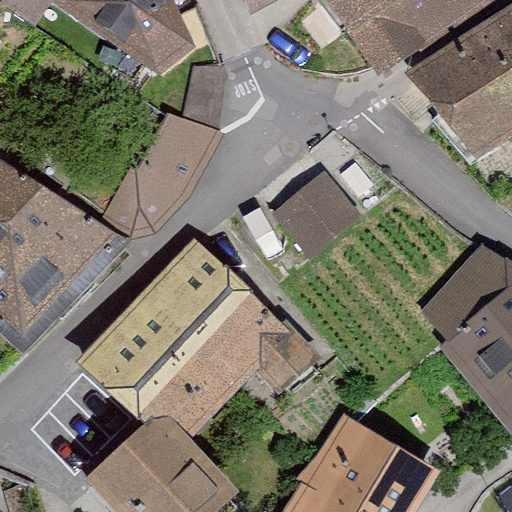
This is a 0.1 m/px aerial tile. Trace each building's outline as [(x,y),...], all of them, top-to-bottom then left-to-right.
[(191,47),(167,0),(65,0),(62,5),(153,68),(191,47)] [(491,0),(321,0),(365,74),(491,0)] [(511,27),(431,84),(504,189),(511,183),(511,27)] [(222,139),(167,119),(112,213),(132,232),(151,229),(186,194),(222,139)] [(124,242),(0,164),(0,322),(25,347),(124,242)] [(337,170),(281,213),(319,262),(374,219),(337,170)] [(200,246),(88,366),(145,419),(177,448),(289,328),(200,246)] [(421,308),(511,426),(511,293),(486,259),(421,308)] [(418,511),(442,473),(346,417),(290,511),(418,511)] [(95,473),(136,511),(223,511),(234,501),(177,448),(145,419),(95,473)]
